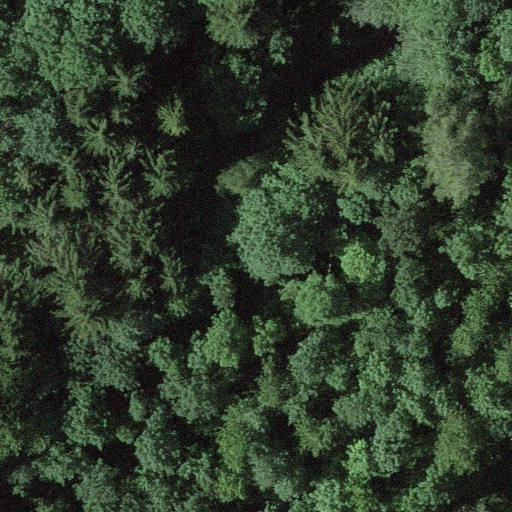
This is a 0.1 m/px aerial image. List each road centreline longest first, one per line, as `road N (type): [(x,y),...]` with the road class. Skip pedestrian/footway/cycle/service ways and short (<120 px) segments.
road 1 (track): [(452,0),(0,218)]
road 2 (track): [(511,440),(394,511)]
